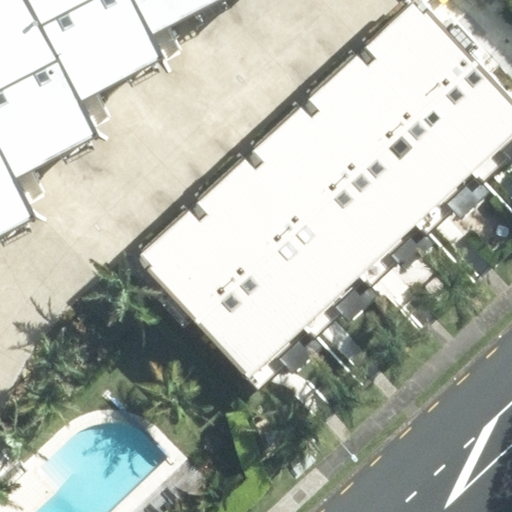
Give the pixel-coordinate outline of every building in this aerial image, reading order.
[(0,0),(0,169),(71,133),(53,96),(2,0),(0,0)] [(2,0),(53,96),(137,53),(125,30),(109,0),(2,0)] [(109,0),(125,30),(181,0),(109,0)] [(383,0),(334,46),(445,165),(502,113),(396,0),(383,0)] [(278,97),(389,217),(445,165),(334,46),(278,97)] [(221,150),(333,269),(389,217),(278,97),(221,150)] [(165,201),(276,321),(333,269),(221,150),(165,201)] [(109,253),(220,373),(276,321),(165,201),(109,253)]
